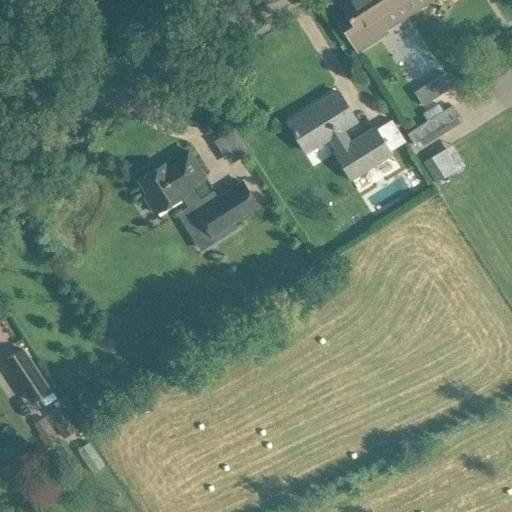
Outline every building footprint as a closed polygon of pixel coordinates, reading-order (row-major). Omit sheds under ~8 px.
[(338,0),(347,13),(337,19),(358,51),(387,32),(385,29),(430,0),(338,0)] [(423,85),(413,91),(422,105),(432,99),(423,85)] [(337,91),(336,92),(338,95),(312,112),(312,113),(305,118),(302,113),(287,122),(305,151),(329,136),(337,149),(333,153),(349,180),(392,153),(375,126),(348,143),(340,130),(355,120),(337,91)] [(416,148),(461,120),(452,105),(442,111),(438,104),(422,113),(427,120),(407,133),(416,148)] [(138,179),(147,194),(144,196),(154,213),(182,195),(179,191),(203,176),(187,151),(164,165),(162,164),(138,179)] [(430,161),(422,165),(435,187),(443,181),(430,161)] [(469,169),(445,186),(454,198),(477,181),(469,169)] [(242,181),(225,192),(195,211),(210,235),(257,205),(242,181)] [(339,191),(326,195),(329,208),(343,204),(339,191)] [(210,320),(202,324),(207,333),(215,329),(210,320)] [(23,346),(1,361),(29,403),(51,389),(23,346)] [(61,405),(48,414),(63,438),(76,429),(61,405)] [(44,418),(31,427),(37,434),(42,430),(53,444),(59,440),(44,418)]
